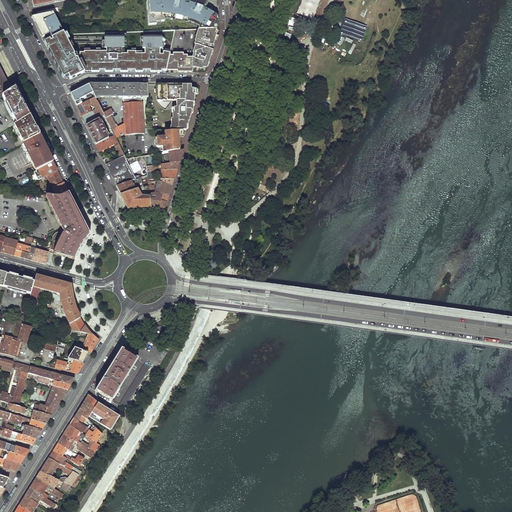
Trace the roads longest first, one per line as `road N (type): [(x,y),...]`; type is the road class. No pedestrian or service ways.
road 1 (primary): [(162,301),(511,344)]
road 2 (primary): [(511,328),(170,275)]
road 3 (primary): [(37,93),(125,262)]
road 4 (residential): [(162,261),(163,230),(211,79)]
road 5 (primary): [(143,254),(121,234),(52,95)]
road 6 (residential): [(52,95),(94,78),(211,79)]
road 7 (primary): [(8,511),(86,388)]
road 8 (tertiary): [(119,271),(83,279),(0,256)]
